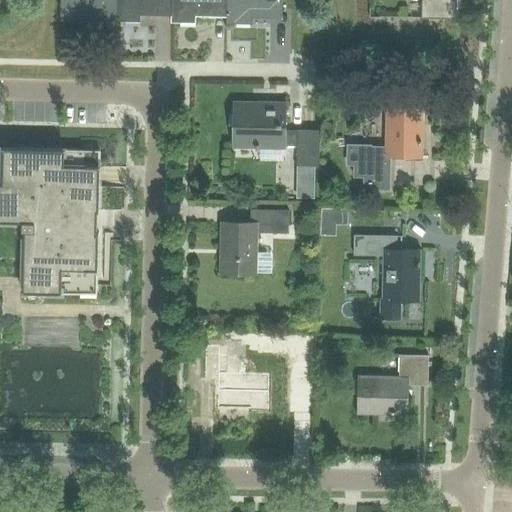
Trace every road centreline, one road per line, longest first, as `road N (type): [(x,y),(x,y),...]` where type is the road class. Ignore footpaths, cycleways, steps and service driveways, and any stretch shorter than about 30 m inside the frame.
road 1 (residential): [(475,483),(511,12)]
road 2 (residential): [(150,476),(150,99)]
road 3 (residential): [(475,483),(150,476)]
road 4 (residential): [(150,99),(177,70),(308,72)]
road 5 (residential): [(150,99),(0,89)]
road 6 (residential): [(150,476),(0,473)]
